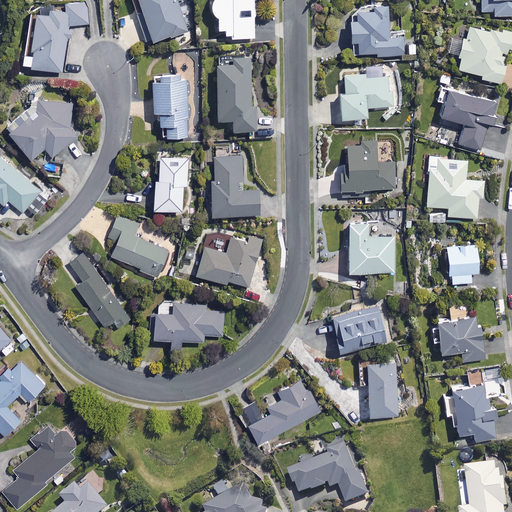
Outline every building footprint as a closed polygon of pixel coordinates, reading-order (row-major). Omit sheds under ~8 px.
[(85,24),(87,4),(65,0),(63,9),(29,4),(20,64),(60,70),(67,22),(85,24)] [(136,0),(142,17),(138,18),(145,41),(185,29),(176,0),(136,0)] [(251,0),(208,0),(209,12),(214,12),(214,26),(221,26),(221,35),(252,35),(251,0)] [(511,0),(478,0),(479,10),(491,9),(492,14),(511,13),(511,0)] [(384,2),(369,3),(370,9),(353,9),(353,18),(344,19),(345,39),(349,39),(350,54),(401,52),(400,33),(385,34),(384,2)] [(486,29),(466,25),(464,37),(459,37),(455,55),(458,56),(455,67),(479,72),(478,77),(499,81),(503,62),(498,61),(500,51),(509,53),(511,37),(511,31),(486,26),(486,29)] [(418,42),(406,43),(407,55),(419,54),(418,42)] [(249,54),(228,54),(228,62),(213,62),(213,117),(229,117),(229,129),(253,128),(253,105),(249,105),(249,54)] [(363,72),(341,74),(342,90),(335,90),(337,115),(363,114),(363,106),(390,104),(388,74),(364,76),(363,72)] [(185,78),(150,78),(150,108),(156,108),(156,122),(160,122),(160,134),(186,134),(185,78)] [(444,86),(443,89),(437,87),(434,99),(440,100),(437,113),(462,120),(456,142),(478,148),(491,100),(444,86)] [(53,102),(39,97),(36,107),(7,129),(28,157),(42,146),(49,155),(73,137),(61,121),(75,110),(71,104),(56,98),(53,102)] [(373,139),(358,139),(358,142),(343,142),(343,168),(336,168),(337,195),(373,195),(373,187),(393,186),(393,160),(374,160),(373,139)] [(167,148),(156,147),(154,176),(152,176),(150,206),(179,208),(181,183),(185,183),(186,156),(167,155),(167,148)] [(444,220),(445,213),(474,216),(476,195),(482,196),(483,179),(464,178),(465,158),(438,156),(438,153),(425,152),(424,167),(426,167),(423,203),(428,204),(427,218),(444,220)] [(243,153),(211,153),(211,176),(207,177),(207,213),(256,212),(256,188),(234,188),(234,178),(243,178),(243,153)] [(40,189),(0,156),(0,201),(2,203),(6,198),(21,211),(40,189)] [(139,224),(117,214),(107,235),(109,236),(110,240),(109,252),(156,274),(167,249),(134,234),(139,224)] [(368,219),(345,218),(344,268),(391,269),(392,234),(367,234),(368,219)] [(245,240),(230,235),(225,251),(202,244),(193,272),(223,282),(224,278),(246,285),(261,240),(247,235),(245,240)] [(476,271),(474,241),(442,243),(444,272),(449,272),(450,282),(470,280),(469,271),(476,271)] [(128,317),(82,251),(68,261),(81,279),(74,284),(103,325),(111,319),(116,326),(128,317)] [(223,306),(171,301),(170,310),(151,309),(149,334),(201,339),(202,332),(221,333),(223,306)] [(383,340),(377,305),(328,313),(334,349),(383,340)] [(432,318),(436,350),(454,348),(455,360),(479,357),(473,312),(432,318)] [(0,349),(5,355),(15,346),(0,327),(0,349)] [(42,382),(16,357),(0,373),(0,377),(0,430),(3,433),(18,419),(4,404),(16,392),(24,399),(42,382)] [(394,360),(364,360),(364,412),(394,412),(394,360)] [(304,388),(298,377),(275,388),(280,397),(266,404),(269,411),(245,423),(255,441),(318,410),(306,386),(304,388)] [(487,404),(485,381),(448,385),(449,394),(441,395),(443,412),(450,411),(452,430),(470,428),(471,438),(494,435),(491,404),(487,404)] [(68,448),(75,442),(61,426),(53,433),(46,424),(29,438),(36,447),(11,468),(18,476),(2,489),(16,506),(44,483),(42,480),(73,454),(68,448)] [(357,476),(343,439),(326,446),(329,453),(286,469),(296,495),(336,480),(345,503),(367,495),(360,475),(357,476)] [(112,457),(104,446),(94,454),(103,465),(112,457)] [(505,505),(500,462),(464,466),(469,506),(457,508),(457,511),(502,511),(502,506),(505,505)] [(96,511),(104,506),(84,483),(76,489),(71,484),(56,496),(62,503),(51,511),(96,511)] [(260,499),(233,492),(228,492),(203,506),(207,511),(205,511),(264,511),(266,509),(258,507),(260,499)]
